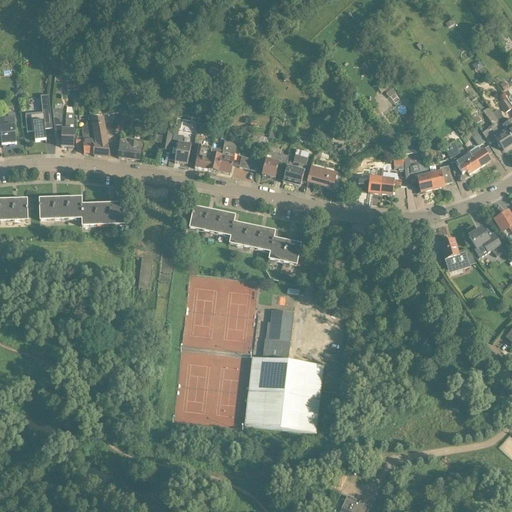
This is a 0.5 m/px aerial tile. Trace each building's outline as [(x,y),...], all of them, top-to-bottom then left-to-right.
[(452,19),(445,25),(448,30),(456,24),(452,19)] [(57,36),(45,35),(44,49),(51,50),(52,43),(56,43),(57,43),(57,36)] [(420,43),(416,47),(422,56),(427,53),(420,43)] [(217,72),(210,70),(208,80),(215,82),(217,72)] [(73,81),(73,83),(84,82),(84,81),(83,74),(72,76),(73,81)] [(84,82),(73,83),(74,91),(74,92),(85,91),(84,82)] [(382,87),(382,83),(374,82),(374,88),(381,88),(380,89),(390,100),(396,96),(390,87),(388,89),(385,85),(382,87)] [(35,143),(46,142),(45,132),(44,127),(52,126),(49,97),(41,98),(42,115),(25,116),(27,134),(34,134),(35,143)] [(506,113),(511,109),(504,99),(499,102),(506,113)] [(493,138),(503,153),(511,147),(511,143),(492,114),(488,108),(483,112),(492,126),(488,129),(488,130),(482,135),(487,142),(493,138)] [(382,117),(377,109),(368,115),(374,123),(382,117)] [(62,127),(63,112),(52,111),(54,127),(62,127)] [(511,143),(511,129),(511,130),(498,111),(492,114),(511,143)] [(475,125),(480,122),(474,114),(469,117),(475,125)] [(75,140),(75,132),(74,115),(66,115),(65,132),(62,132),(61,149),(74,150),(74,140),(75,140)] [(122,134),(129,120),(117,115),(110,129),(122,134)] [(413,121),(409,115),(403,119),(407,125),(413,121)] [(266,127),(266,118),(256,117),(255,122),(251,122),(250,128),(256,128),(256,127),(266,127)] [(0,134),(0,138),(1,147),(16,145),(14,127),(13,118),(4,119),(0,118),(0,134)] [(92,123),(94,156),(94,158),(109,160),(102,120),(92,121),(92,123)] [(75,140),(76,149),(83,148),(84,156),(94,156),(92,123),(91,123),(90,122),(86,122),(86,124),(86,126),(82,130),(82,139),(75,140)] [(331,144),(335,131),(323,128),(319,141),(331,144)] [(482,135),(478,129),(469,134),(479,148),(487,142),(482,135)] [(169,152),(172,135),(164,133),(163,139),(161,151),(169,152)] [(187,167),(191,147),(182,146),(183,138),(173,136),(170,156),(176,157),(174,165),(187,167)] [(269,138),(254,136),(252,143),(258,144),(257,148),(265,150),(268,139),(269,138)] [(139,163),(140,154),(141,143),(121,141),(118,160),(139,163)] [(206,172),(211,150),(199,148),(200,142),(197,142),(195,150),(198,151),(194,170),(206,172)] [(480,170),(472,158),(469,153),(461,159),(454,142),(444,148),(447,156),(449,161),(451,165),(454,164),(457,168),(461,174),(465,171),(469,177),(480,170)] [(225,143),(223,153),(218,175),(218,174),(230,177),(231,170),(233,161),(234,161),(237,145),(225,143)] [(472,158),(480,170),(491,163),(487,157),(491,154),(488,148),(472,158)] [(218,175),(223,153),(211,150),(206,172),(218,175)] [(286,167),(288,157),(266,152),(263,161),(266,162),(262,177),(275,180),(278,165),(286,167)] [(439,164),(449,161),(447,156),(437,158),(439,164)] [(256,173),(259,162),(252,161),(253,159),(241,157),(239,169),(256,173)] [(305,167),(307,160),(295,157),(293,164),(305,167)] [(398,171),(405,171),(404,160),(393,161),(394,170),(398,170),(398,171)] [(415,175),(416,179),(409,181),(411,186),(418,184),(420,195),(432,192),(428,176),(429,176),(425,163),(418,165),(420,173),(415,175)] [(311,169),(305,168),(304,173),(286,169),(282,185),(300,189),(302,183),(307,184),(311,169)] [(311,169),(307,184),(332,191),(336,175),(311,168),(311,169)] [(428,176),(432,192),(445,189),(444,187),(452,184),(448,168),(439,170),(440,173),(429,176),(428,176)] [(380,196),(382,180),(359,178),(358,187),(368,188),(368,195),(380,196)] [(382,180),(380,196),(393,198),(394,187),(401,187),(401,182),(382,180)] [(82,222),(82,207),(82,199),(67,200),(68,222),(81,222),(82,222)] [(39,223),(54,222),(53,200),(39,201),(39,223)] [(54,222),(68,222),(67,200),(53,200),(54,222)] [(13,202),(14,224),(28,223),(27,201),(13,202)] [(0,224),(14,224),(13,202),(0,202),(0,224)] [(110,206),(111,228),(125,227),(124,205),(110,206)] [(82,229),(97,228),(96,206),(82,207),(82,222),(81,222),(82,229)] [(97,228),(111,228),(110,206),(96,206),(97,228)] [(203,234),(207,212),(193,209),(189,231),(203,234)] [(217,236),(221,215),(207,212),(203,234),(217,236)] [(511,219),(511,220),(507,214),(495,222),(503,234),(508,231),(511,236),(511,219)] [(231,239),(234,225),(235,218),(221,215),(217,236),(230,239),(231,239)] [(243,249),(248,228),(234,225),(231,239),(230,239),(229,246),(243,249)] [(257,252),(261,231),(248,228),(243,249),(257,252)] [(271,255),(274,241),(275,234),(261,231),(257,252),(270,255),(271,255)] [(488,241),(481,231),(469,238),(477,251),(474,252),(479,260),(488,255),(492,252),(496,259),(504,254),(493,237),(488,241)] [(283,265),(287,243),(274,241),(271,255),(270,255),(268,262),(283,265)] [(458,257),(453,241),(440,245),(448,270),(460,266),(462,270),(468,268),(464,255),(458,257)] [(287,243),(283,265),(297,268),(301,246),(287,243)] [(464,256),(468,267),(476,265),(467,254),(464,255),(464,256)] [(153,261),(142,260),(138,289),(149,290),(153,261)] [(293,315),(272,313),(270,326),(270,328),(269,342),(267,359),(263,359),(263,362),(262,362),(256,361),(252,361),(245,429),(317,437),(321,393),(324,369),(323,369),(287,364),(293,316),(293,315)] [(368,511),(370,509),(347,498),(341,511),(368,511)]
